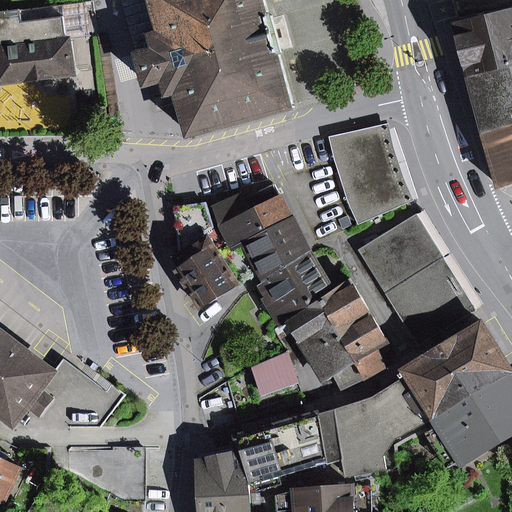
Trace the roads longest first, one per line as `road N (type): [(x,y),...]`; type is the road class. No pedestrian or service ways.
road 1 (residential): [(149,156),(190,410),(184,511)]
road 2 (residential): [(149,156),(190,160),(427,91)]
road 3 (primary): [(493,257),(459,189),(427,91)]
road 4 (residential): [(0,151),(149,156)]
